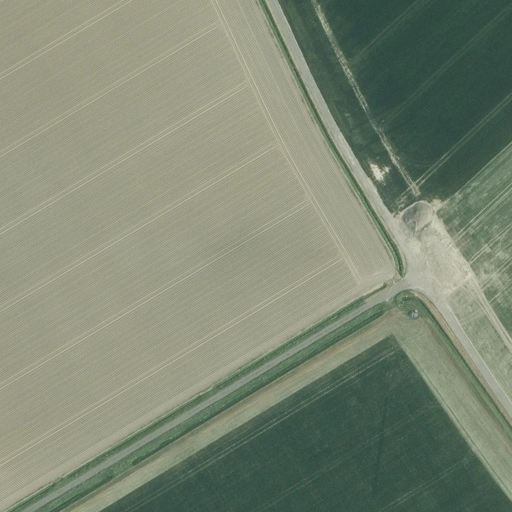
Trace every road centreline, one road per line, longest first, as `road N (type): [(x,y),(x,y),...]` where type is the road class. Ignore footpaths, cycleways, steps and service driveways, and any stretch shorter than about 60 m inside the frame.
road 1 (unclassified): [(29,511),(421,274)]
road 2 (unclassified): [(271,0),(327,119),(421,274)]
road 3 (unclassified): [(421,274),(511,409)]
